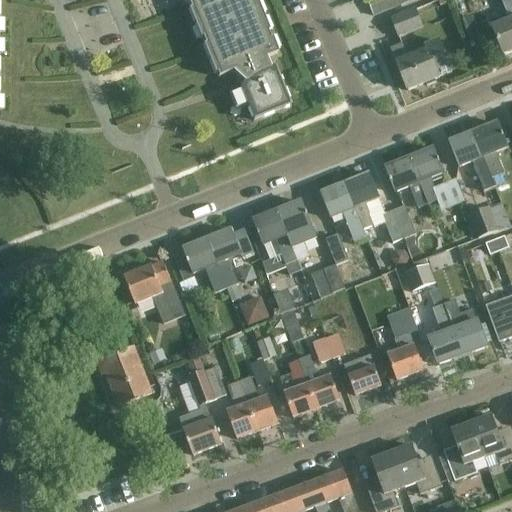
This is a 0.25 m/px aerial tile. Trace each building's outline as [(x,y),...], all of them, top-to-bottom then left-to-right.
[(183,0),(185,4),(186,3),(189,10),(187,10),(199,39),(201,39),(204,45),(202,46),(213,75),(215,74),(217,78),(220,77),(231,72),(240,81),(243,84),(239,89),(253,122),(289,107),(273,69),(270,69),(266,61),(265,59),(277,54),(270,39),(269,40),(266,33),(268,32),(256,3),(254,4),(252,0),(183,0)] [(393,9),(389,0),(368,0),(375,16),(393,9)] [(411,0),(389,0),(393,9),(412,1),(411,0)] [(511,52),(511,0),(500,0),(509,22),(492,29),(502,56),(511,52)] [(423,28),(416,11),(391,20),(398,37),(423,28)] [(472,17),(461,20),(469,44),(480,40),(472,17)] [(402,46),(390,50),(407,92),(439,79),(438,78),(451,73),(439,42),(425,48),(427,52),(407,60),(402,46)] [(498,125),(474,134),(484,159),(492,180),(504,176),(496,154),(508,149),(498,125)] [(484,159),(474,134),(449,144),(459,169),(473,163),(484,193),(495,188),(492,180),(484,159)] [(434,150),(410,160),(428,206),(438,202),(442,213),(465,204),(455,181),(435,189),(431,180),(444,175),(434,150)] [(428,206),(410,160),(385,170),(394,194),(410,188),(414,198),(419,209),(428,206)] [(369,176),(346,186),(367,240),(368,240),(364,231),(374,228),(365,206),(379,201),(369,176)] [(367,240),(346,186),(321,196),(330,220),(343,215),(355,245),(367,240)] [(35,194),(9,195),(10,209),(36,208),(35,194)] [(303,203),(278,213),(298,263),(310,258),(304,244),(317,238),(303,203)] [(404,208),(394,212),(405,240),(415,236),(404,208)] [(488,209),(469,216),(478,240),(497,233),(488,209)] [(405,240),(394,212),(381,217),(392,246),(405,240)] [(298,263),(278,213),(253,223),(263,247),(264,247),(271,264),(271,266),(283,261),(286,267),(298,263)] [(232,232),(207,241),(228,292),(235,289),(239,287),(228,261),(241,256),(243,260),(253,255),(245,235),(235,239),(232,232)] [(326,241),(337,267),(348,262),(338,237),(326,241)] [(504,238),(495,242),(499,253),(509,250),(504,238)] [(228,292),(207,241),(183,251),(186,259),(176,263),(184,283),(194,279),(193,275),(205,270),(216,297),(228,292)] [(468,241),(450,250),(462,276),(480,268),(468,241)] [(495,242),(485,245),(490,257),(499,253),(495,242)] [(395,251),(391,259),(395,266),(404,266),(408,258),(404,251),(395,251)] [(127,274),(128,277),(124,279),(135,306),(153,299),(163,324),(184,316),(163,263),(138,273),(137,270),(127,274)] [(434,284),(427,266),(404,275),(412,293),(434,284)] [(337,267),(325,272),(335,295),(347,290),(337,267)] [(488,283),(479,286),(482,296),(491,292),(488,283)] [(235,289),(228,292),(232,302),(240,299),(235,289)] [(286,290),(274,295),(284,318),(294,314),(296,313),(286,290)] [(511,298),(486,308),(499,344),(511,338),(511,298)] [(455,300),(443,304),(448,318),(452,329),(462,356),(485,347),(472,310),(460,314),(455,300)] [(440,334),(428,338),(438,365),(462,356),(452,329),(452,330),(448,319),(448,318),(443,304),(430,309),(440,334)] [(387,356),(396,380),(423,371),(410,334),(417,331),(409,308),(386,317),(399,351),(387,356)] [(320,325),(338,320),(335,311),(318,316),(320,325)] [(294,314),(284,318),(294,345),(305,341),(294,314)] [(336,335),(327,338),(334,358),(343,354),(336,335)] [(334,358),(327,338),(313,343),(320,363),(334,358)] [(257,345),(263,361),(264,362),(275,358),(269,340),(257,345)] [(134,349),(133,349),(96,363),(101,376),(105,374),(118,408),(152,395),(134,349)] [(161,351),(149,356),(152,365),(164,360),(161,351)] [(343,366),(355,396),(381,387),(370,356),(343,366)] [(308,358),(299,361),(317,409),(340,401),(331,376),(317,381),(308,358)] [(199,360),(187,365),(192,377),(204,373),(199,360)] [(271,381),(264,362),(263,361),(250,366),(258,386),(271,381)] [(317,409),(299,361),(289,365),(297,388),(284,393),(293,418),(317,409)] [(214,401),(208,384),(204,373),(192,377),(189,378),(200,411),(179,419),(193,456),(221,446),(212,420),(211,421),(207,409),(216,406),(214,401)] [(250,378),(239,382),(258,432),(278,425),(268,398),(254,403),(251,395),(256,393),(250,378)] [(219,379),(208,384),(214,401),(225,397),(219,379)] [(258,432),(239,382),(228,386),(233,401),(239,400),(241,407),(227,413),(237,440),(258,432)] [(492,417),(471,425),(484,459),(495,455),(499,466),(511,461),(511,431),(499,436),(492,417)] [(484,459),(471,425),(451,433),(458,452),(445,457),(455,483),(477,475),(473,463),(484,459)] [(412,447),(392,455),(404,489),(416,485),(420,496),(442,488),(432,461),(419,466),(412,447)] [(404,489),(392,455),(371,462),(378,481),(365,486),(374,511),(388,511),(399,508),(393,493),(404,489)] [(358,511),(343,472),(318,481),(327,504),(338,500),(342,511),(358,511)] [(327,504),(318,481),(294,490),(302,511),(306,511),(315,509),(315,511),(328,511),(330,511),(327,504)] [(302,511),(294,490),(268,500),(272,511),(302,511)] [(272,511),(268,500),(243,509),(244,511),(272,511)] [(436,509),(434,511),(458,511),(454,501),(436,509)]
